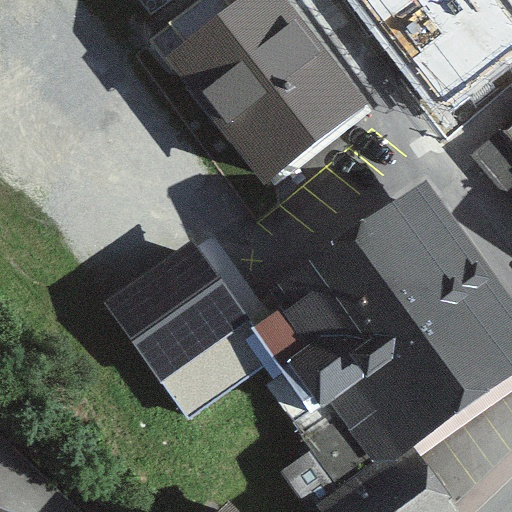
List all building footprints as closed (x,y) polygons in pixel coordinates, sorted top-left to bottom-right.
[(270,185),(360,118),(271,0),(264,0),(179,63),(270,185)] [(511,46),(511,0),(425,0),(379,41),(440,110),(511,46)] [(511,135),(485,158),(511,190),(511,135)] [(339,399),(376,453),(398,438),(511,361),(511,337),(423,206),(287,298),(302,320),(292,326),(313,356),(300,364),(329,406),(339,399)] [(208,488),(313,417),(172,213),(68,284),(208,488)] [(448,511),(398,438),(376,453),(314,495),(325,511),(448,511)]
